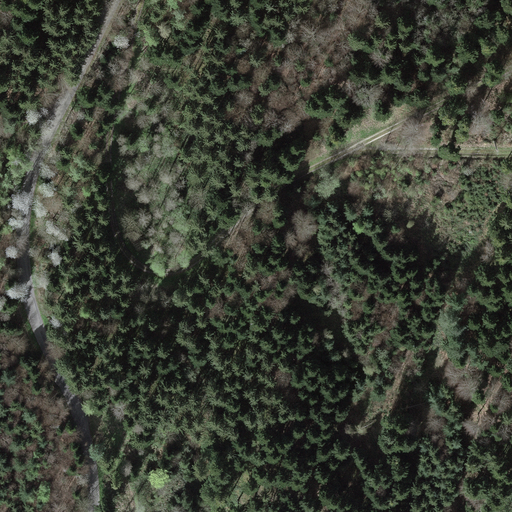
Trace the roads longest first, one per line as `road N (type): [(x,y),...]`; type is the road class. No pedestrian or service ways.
road 1 (track): [(511,152),(341,152),(267,193),(186,268),(141,269),(121,252),(107,182),(112,113),(142,0)]
road 2 (unclassified): [(93,511),(89,443),(35,321),(21,254),(35,164),(112,0)]
road 3 (track): [(341,152),(511,69)]
